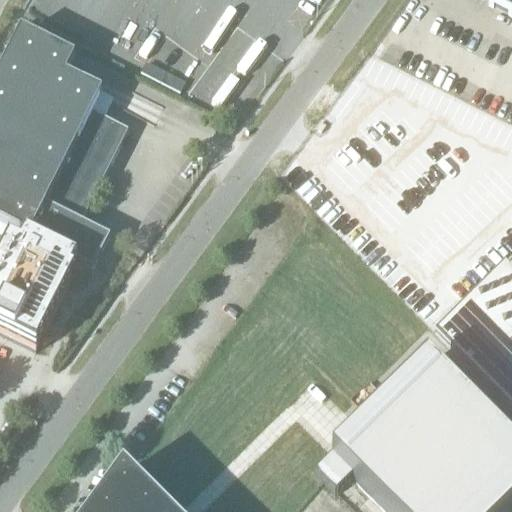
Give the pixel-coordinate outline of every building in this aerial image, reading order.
[(511,0),(470,0),(471,0),(511,20),(511,0)] [(205,57),(155,31),(133,75),(183,100),(205,57)] [(20,39),(0,78),(0,245),(8,250),(0,264),(0,339),(35,358),(74,281),(71,280),(76,269),(93,278),(109,245),(81,231),(128,138),(92,120),(101,102),(65,84),(74,66),(20,39)] [(504,268),(434,337),(511,415),(511,268),(508,272),(504,268)] [(511,511),(511,453),(427,367),(314,479),(338,502),(355,485),(380,511),(511,511)] [(157,511),(122,477),(97,511),(157,511)]
